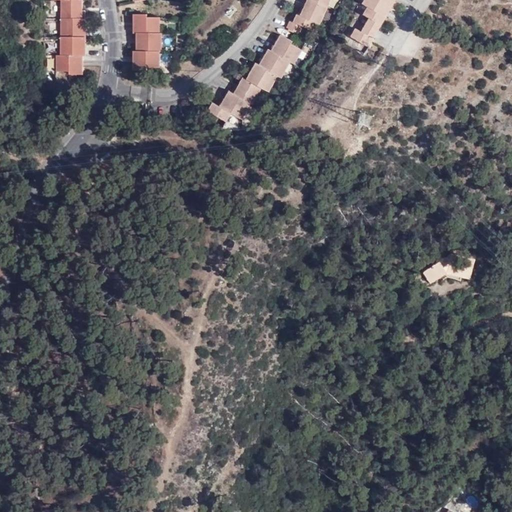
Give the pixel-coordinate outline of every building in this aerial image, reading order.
[(60,0),(62,55),(57,55),(58,71),(69,71),(69,74),(72,74),(72,75),(82,75),(82,73),(84,73),(84,54),(87,55),(87,17),(85,17),(85,10),(82,10),(82,0),(60,0)] [(303,0),(303,3),(305,4),(301,13),(298,11),(293,20),(290,19),(287,26),(289,27),(288,28),(297,32),(298,31),(299,32),(303,24),(313,29),(317,20),(320,22),(330,0),(303,0)] [(364,0),(363,3),(368,6),(363,13),(369,17),(361,30),(356,27),(351,35),(368,45),(394,0),(364,0)] [(147,14),(133,14),(134,32),(137,32),(137,50),(134,50),(134,69),(147,69),(148,66),(159,66),(160,51),(162,51),(162,32),(159,32),(160,16),(146,17),(147,14)] [(293,40),(281,33),(271,49),(269,47),(259,63),(256,61),(247,77),(244,76),(238,86),(235,84),(232,90),(229,89),(220,105),(213,101),(209,109),(211,111),(210,112),(218,117),(219,115),(226,120),(231,111),(241,117),(250,101),(252,102),(261,86),(268,89),(278,74),(281,75),(290,59),(294,61),(301,48),(291,42),(293,40)] [(471,275),(474,258),(451,254),(425,274),(433,284),(449,271),(471,275)] [(421,274),(413,280),(421,290),(429,283),(421,274)]
